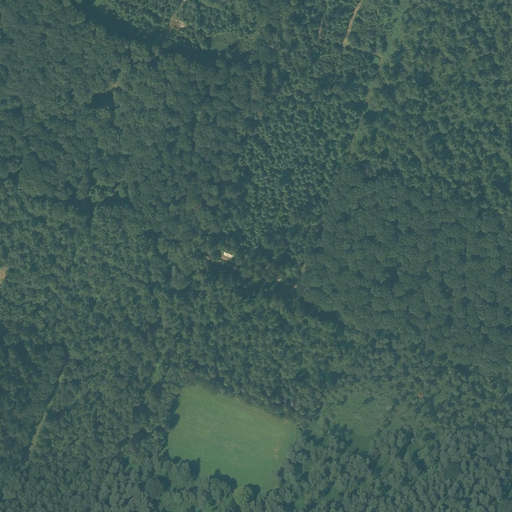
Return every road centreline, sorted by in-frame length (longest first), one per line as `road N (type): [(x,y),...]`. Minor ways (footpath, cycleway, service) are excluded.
road 1 (track): [(511,370),(199,251)]
road 2 (track): [(297,0),(199,251)]
road 3 (track): [(193,266),(97,511)]
road 4 (track): [(199,251),(0,170)]
